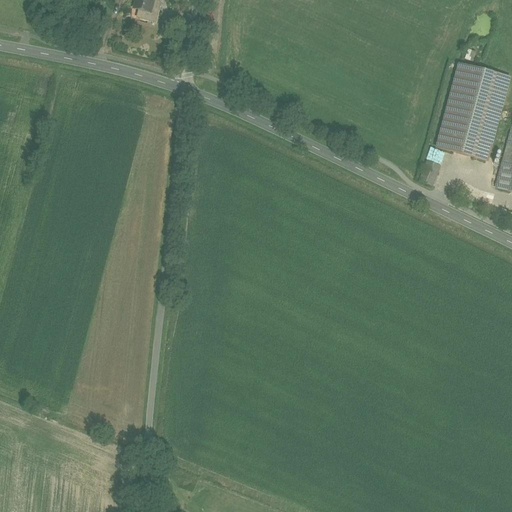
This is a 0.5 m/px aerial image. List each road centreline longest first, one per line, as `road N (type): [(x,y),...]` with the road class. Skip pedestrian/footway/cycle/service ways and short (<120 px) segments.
road 1 (unclassified): [(187,90),(143,511)]
road 2 (tertiary): [(511,241),(187,90)]
road 3 (tertiary): [(187,90),(0,44)]
